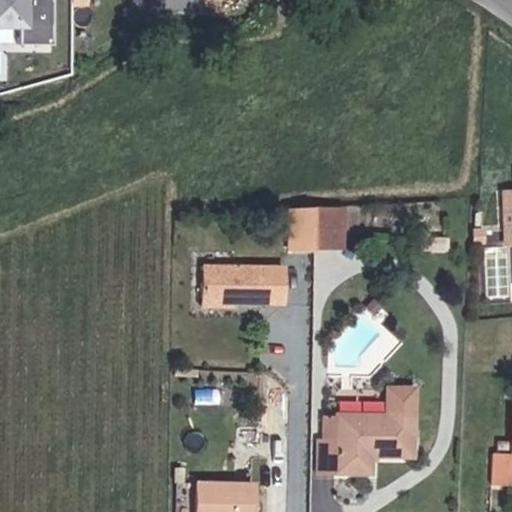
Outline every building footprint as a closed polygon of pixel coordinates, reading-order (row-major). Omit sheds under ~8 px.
[(0,0),(0,26),(16,27),(16,41),(50,41),(49,0),(0,0)] [(511,191),(498,192),(500,210),(510,210),(511,243),(511,191)] [(416,217),(432,217),(430,201),(415,202),(416,217)] [(318,252),(343,252),(343,207),(320,208),(318,252)] [(299,253),(318,252),(320,208),(276,210),(277,219),(298,218),(299,253)] [(511,247),(511,243),(510,210),(500,210),(502,248),(511,247)] [(377,229),(395,229),(394,216),(377,217),(377,229)] [(430,242),(446,241),(445,228),(429,229),(430,242)] [(234,300),(289,293),(284,249),(189,261),(194,300),(232,295),(234,300)] [(195,310),(235,305),(234,300),(232,295),(194,300),(195,310)] [(344,448),(342,474),(378,475),(380,453),(420,454),(421,394),(393,394),(393,422),(345,421),(345,423),(333,423),(332,448),(344,448)] [(342,474),(344,448),(332,448),(326,448),(325,473),(342,474)] [(511,459),(498,460),(497,491),(511,491),(511,459)] [(256,511),(258,484),(195,481),(194,511),(256,511)]
